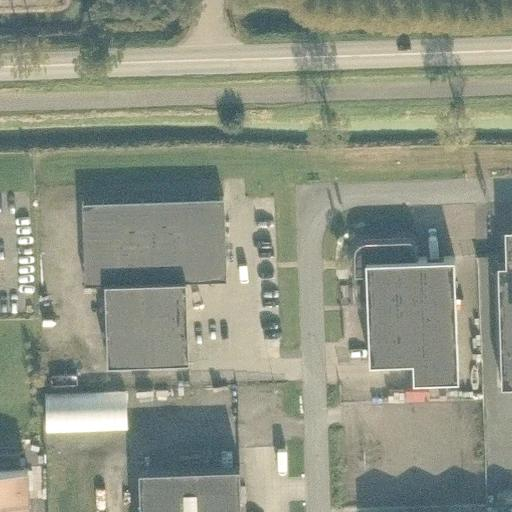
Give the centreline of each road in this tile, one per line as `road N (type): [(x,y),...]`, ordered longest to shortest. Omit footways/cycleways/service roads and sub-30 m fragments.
road 1 (unclassified): [(0,104),(511,86)]
road 2 (secondary): [(0,64),(511,48)]
road 3 (unclassified): [(317,511),(308,230),(315,211),(343,194),(511,189)]
